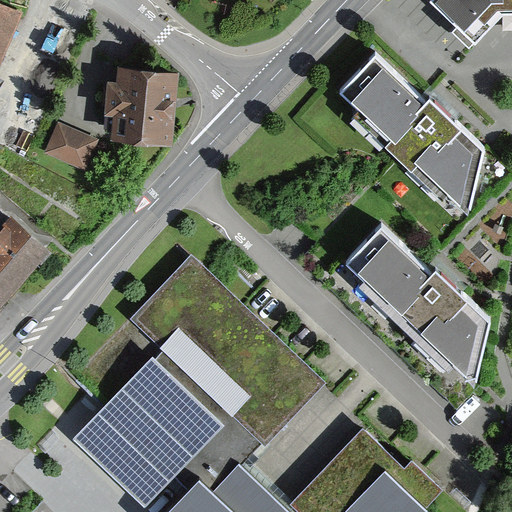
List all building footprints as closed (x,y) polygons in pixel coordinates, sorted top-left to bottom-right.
[(0,0),(0,61),(23,1),(19,0),(0,0)] [(511,0),(433,0),(432,2),(472,44),(500,16),(511,16),(511,0)] [(483,148),(377,50),(337,93),(469,214),(483,148)] [(176,63),(114,59),(108,133),(170,138),(176,63)] [(109,144),(57,128),(47,160),(98,176),(109,144)] [(0,308),(52,252),(12,215),(0,228),(0,308)] [(381,215),(342,256),(473,379),(494,320),(381,215)] [(326,379),(192,250),(130,314),(160,343),(72,432),(145,502),(188,457),(201,469),(217,485),(242,459),(262,438),(265,441),(326,379)] [(405,460),(365,421),(286,502),(242,459),(217,485),(201,469),(159,511),(416,511),(444,484),(412,453),(405,460)]
